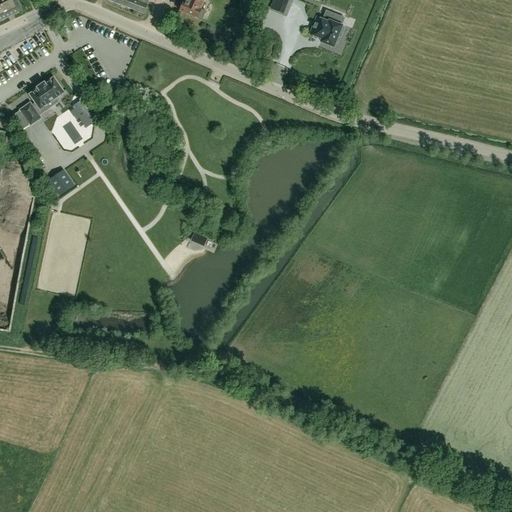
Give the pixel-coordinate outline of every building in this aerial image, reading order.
[(21,10),(16,0),(4,0),(0,2),(0,20),(2,21),(6,19),(6,17),(21,10)] [(105,0),(106,0),(143,15),(148,0),(105,0)] [(186,14),(197,19),(202,21),(206,11),(201,9),(204,0),(187,0),(187,3),(183,2),(180,12),(181,12),(181,13),(186,15),(186,14)] [(274,0),(270,10),(282,15),(288,0),(274,0)] [(310,35),(322,39),(321,42),(332,47),(336,37),(339,38),(343,28),(340,27),(341,26),(329,21),(329,23),(317,18),(310,35)] [(33,107),(31,104),(21,111),(31,126),(41,119),(36,112),(41,110),(41,111),(42,110),(47,106),(50,109),(59,103),(56,99),(64,94),(65,93),(64,92),(54,79),(55,79),(54,78),(53,79),(45,84),(38,88),(39,89),(31,95),(30,95),(30,96),(31,96),(37,104),(33,107)] [(48,180),(59,196),(74,186),(63,170),(48,180)]
